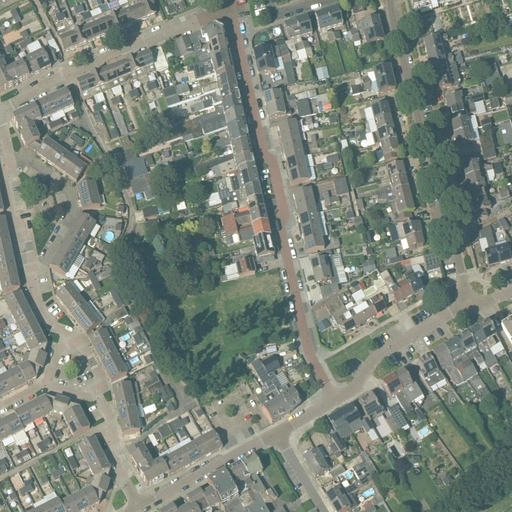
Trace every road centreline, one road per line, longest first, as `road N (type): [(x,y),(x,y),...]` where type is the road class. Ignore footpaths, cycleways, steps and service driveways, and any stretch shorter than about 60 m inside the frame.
road 1 (unclassified): [(334,400),(309,354),(278,225),(284,214),(273,162),(263,154),(229,6)]
road 2 (unclassified): [(469,307),(389,0)]
road 3 (residential): [(0,108),(229,6)]
road 4 (residential): [(30,272),(43,267),(74,213),(69,186),(9,156)]
road 5 (residential): [(334,400),(382,352),(469,307)]
road 6 (residential): [(140,508),(275,433)]
road 7 (residential): [(140,508),(111,455),(96,397)]
road 8 (residential): [(30,272),(4,180),(9,156)]
